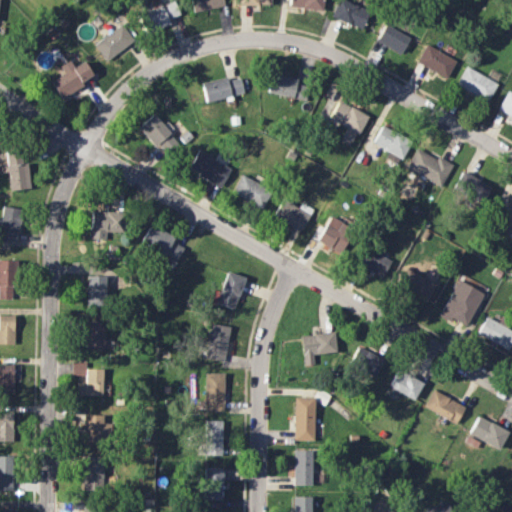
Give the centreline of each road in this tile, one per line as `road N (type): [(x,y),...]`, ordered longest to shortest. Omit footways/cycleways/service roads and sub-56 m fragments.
road 1 (residential): [(0,93),(511,389)]
road 2 (residential): [(87,145),(155,74),(238,41),(308,45),(511,157)]
road 3 (residential): [(48,511),(51,250),(87,145)]
road 4 (residential): [(258,511),(262,344),(295,269)]
